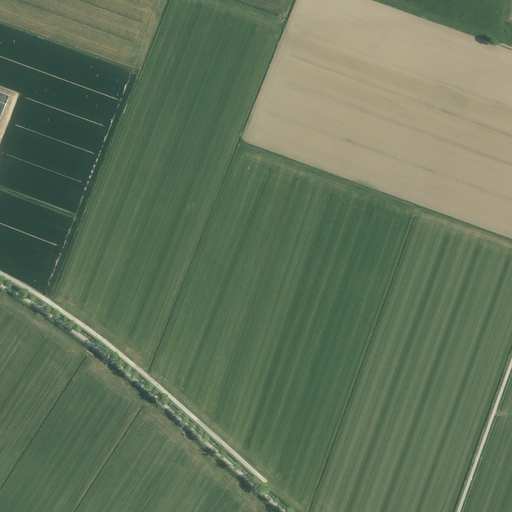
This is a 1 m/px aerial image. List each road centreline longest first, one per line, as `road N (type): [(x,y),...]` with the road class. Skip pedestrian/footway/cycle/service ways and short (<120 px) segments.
road 1 (unclassified): [(286,511),(122,366),(0,283)]
road 2 (unclassified): [(461,511),(511,368)]
